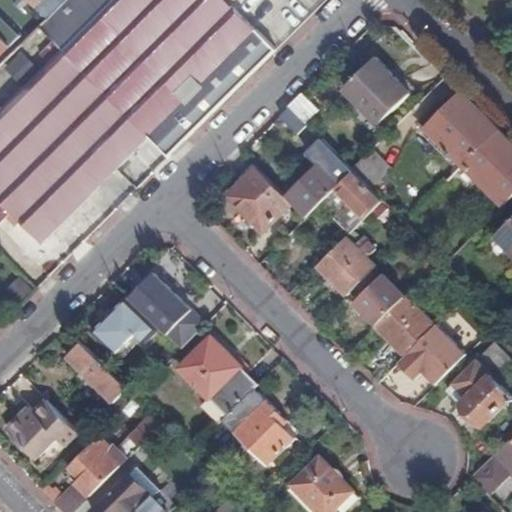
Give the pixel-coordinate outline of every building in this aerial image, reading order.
[(34,0),(52,17),(69,0),(34,0)] [(89,0),(104,14),(103,15),(188,101),(259,30),(230,0),(89,0)] [(22,33),(0,10),(0,30),(12,43),(22,33)] [(188,101),(103,15),(68,50),(153,136),(188,101)] [(0,59),(14,45),(12,43),(0,30),(0,59)] [(254,76),(280,51),(259,30),(188,101),(208,121),(221,109),(254,76)] [(0,69),(15,54),(19,50),(14,45),(0,59),(0,69)] [(153,136),(68,50),(0,117),(0,225),(15,212),(46,242),(153,136)] [(415,93),(380,58),(349,89),(384,125),(415,93)] [(511,139),(509,136),(465,92),(449,108),(443,103),(424,123),(482,181),(474,190),(481,197),(489,188),(506,206),(511,199),(511,139)] [(324,109),(308,93),(295,106),(310,122),(324,109)] [(193,137),(208,121),(188,101),(153,136),(173,157),(193,137)] [(310,122),(295,106),(284,117),(314,146),(324,137),(310,122)] [(397,171),(377,151),(357,170),(377,190),(397,171)] [(324,204),(357,170),(340,152),(326,166),(329,169),(296,201),(311,216),(324,204)] [(268,229),(296,201),(293,198),(262,166),(234,195),(268,229)] [(329,169),(326,166),(293,198),(296,201),(329,169)] [(377,190),(357,170),(324,204),(353,234),(387,200),(377,190)] [(511,220),(499,234),(511,246),(511,220)] [(363,250),(350,237),(322,265),(352,295),(380,267),(370,257),(379,249),(372,241),(363,250)] [(427,278),(445,260),(440,254),(428,265),(426,263),(420,270),(427,278)] [(164,329),(184,350),(207,327),(154,273),(131,296),(164,329)] [(381,324),(409,296),(387,274),(359,303),(381,324)] [(150,344),(164,329),(131,296),(97,331),(119,354),(140,334),(150,344)] [(410,354),(438,326),(409,296),(381,324),(410,354)] [(407,358),(410,354),(381,324),(377,328),(407,358)] [(470,353),(441,324),(438,326),(410,354),(440,384),(470,353)] [(208,401),(227,419),(258,388),(240,370),(244,366),(215,336),(184,367),(213,397),(208,401)] [(116,402),(131,388),(85,342),(71,356),(116,402)] [(480,361),(452,390),(488,425),(507,406),(511,411),(511,392),(496,377),(511,360),(511,357),(508,354),(505,358),(499,352),(485,366),(480,361)] [(227,419),(255,448),(283,420),(279,416),(283,412),(259,387),(258,388),(227,419)] [(70,445),(83,432),(51,400),(38,412),(33,407),(11,427),(40,459),(62,437),(70,445)] [(279,416),(283,420),(287,416),(283,412),(279,416)] [(283,420),(255,448),(272,465),(300,437),(287,424),(283,420)] [(82,483),(94,495),(143,447),(129,433),(106,456),(96,446),(75,467),(84,476),(80,481),(82,483)] [(511,441),(503,451),(510,458),(505,463),(511,469),(511,441)] [(334,511),(356,490),(324,458),(297,484),(324,511),(334,511)] [(152,477),(141,466),(96,511),(172,511),(173,511),(145,484),(152,477)] [(473,478),(481,487),(486,481),(479,473),(473,477),(473,478)] [(67,511),(68,511),(76,511),(94,495),(82,483),(61,505),(67,511)] [(253,511),(250,509),(245,503),(236,511),(253,511)]
